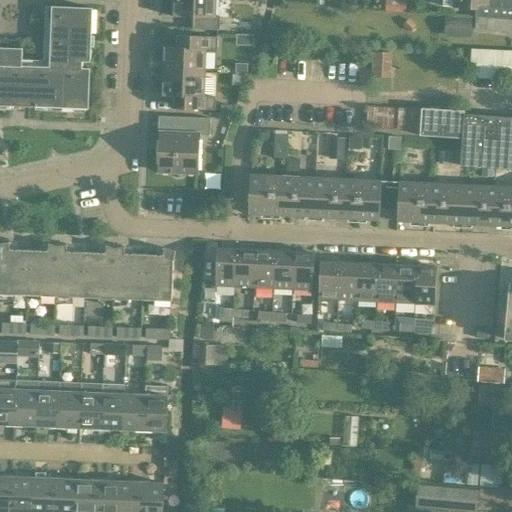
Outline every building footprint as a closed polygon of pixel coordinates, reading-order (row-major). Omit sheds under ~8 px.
[(215,17),(215,0),(173,0),(173,17),(193,17),(193,29),(219,30),(220,17),(215,17)] [(511,0),(442,0),(442,7),(454,7),(454,9),(476,10),(476,16),(511,19),(511,0)] [(90,63),(92,8),(52,7),(49,67),(22,66),(23,48),(0,47),(0,105),(89,109),(90,69),(82,68),(83,62),(90,63)] [(511,19),(476,16),(475,30),(511,33),(511,19)] [(164,47),(163,71),(205,73),(205,50),(217,50),(218,37),(176,35),(176,47),(164,47)] [(469,78),(511,80),(511,51),(470,49),(469,78)] [(235,63),(235,74),(248,74),(248,64),(235,63)] [(162,96),(173,97),(173,109),(215,110),(216,97),(204,97),(205,73),(163,71),(162,96)] [(369,107),(368,128),(376,129),(405,130),(406,109),(369,107)] [(461,166),(481,168),(511,170),(511,117),(465,115),(465,112),(422,109),(420,131),(420,136),(457,139),(462,139),(461,166)] [(210,136),(210,118),(168,117),(168,133),(161,132),(159,172),(197,173),(199,135),(210,136)] [(388,136),(388,150),(400,151),(401,137),(400,137),(388,136)] [(274,143),(274,158),(286,158),(287,144),(274,143)] [(249,213),(270,214),(274,180),(251,179),(249,213)] [(274,180),(270,214),(293,215),(296,182),(274,180)] [(296,182),(293,215),(306,216),(305,220),(314,221),(317,183),(296,182)] [(317,183),(314,221),(324,221),(324,217),(339,218),(342,184),(317,183)] [(342,184),(339,218),(361,219),(364,185),(342,184)] [(364,185),(361,219),(380,220),(380,218),(389,219),(390,187),(364,185)] [(390,187),(389,219),(398,219),(398,221),(414,222),(416,188),(390,187)] [(416,188),(414,222),(438,223),(440,189),(416,188)] [(440,189),(438,223),(454,224),(454,227),(464,228),(465,191),(440,189)] [(465,191),(464,228),(472,228),(472,225),(487,226),(488,192),(465,191)] [(488,192),(487,226),(507,227),(508,193),(488,192)] [(173,261),(176,251),(164,248),(162,255),(125,254),(124,247),(115,248),(107,246),(105,253),(68,251),(66,244),(58,246),(49,244),(47,251),(10,249),(9,242),(0,243),(0,294),(172,301),(173,261)] [(215,285),(235,286),(237,249),(217,247),(215,285)] [(237,249),(235,286),(254,287),(256,250),(237,249)] [(256,250),(254,287),(273,288),(275,251),(256,250)] [(275,251),(273,288),(292,289),(294,252),(275,251)] [(294,252),(292,289),(312,290),(314,253),(294,252)] [(320,262),(318,299),(338,300),(340,262),(320,262)] [(340,262),(338,300),(357,301),(359,263),(340,262)] [(359,263),(357,301),(377,302),(378,264),(359,263)] [(378,264),(377,302),(396,302),(397,265),(378,264)] [(397,265),(396,302),(415,303),(416,266),(397,265)] [(416,266),(415,303),(435,304),(437,267),(416,266)] [(220,308),(219,316),(233,317),(233,309),(220,308)] [(233,309),(233,317),(248,319),(248,310),(233,309)] [(257,319),(270,320),(271,312),(258,311),(257,319)] [(271,312),(270,320),(286,322),(286,313),(271,312)] [(296,322),(296,323),(311,324),(311,323),(311,316),(297,314),(296,322)] [(414,325),(414,333),(427,334),(433,335),(434,320),(415,319),(414,325)] [(361,320),(360,328),(374,329),(375,321),(361,320)] [(375,321),(374,329),(389,331),(390,323),(375,321)] [(323,322),(322,331),(335,332),(336,323),(323,322)] [(336,323),(335,332),(351,333),(351,327),(351,325),(336,323)] [(2,324),(2,333),(14,334),(14,324),(2,324)] [(14,324),(14,334),(26,334),(26,325),(14,324)] [(400,324),(399,332),(414,333),(414,325),(400,324)] [(31,325),(30,334),(42,335),(43,325),(31,325)] [(43,325),(42,335),(54,335),(55,326),(43,325)] [(60,326),(59,335),(71,336),(71,327),(60,326)] [(71,327),(71,336),(83,336),(83,327),(71,327)] [(88,327),(88,336),(100,337),(100,328),(88,327)] [(100,328),(100,337),(112,337),(112,328),(100,328)] [(117,328),(117,337),(129,338),(129,329),(117,328)] [(129,329),(129,338),(141,338),(141,329),(129,329)] [(146,329),(145,338),(157,339),(158,330),(146,329)] [(158,330),(157,339),(169,339),(170,330),(158,330)] [(0,353),(17,354),(18,341),(0,340),(0,353)] [(17,354),(17,357),(38,358),(39,342),(18,341),(17,354)] [(60,353),(61,343),(46,342),(46,356),(60,356),(60,353)] [(61,343),(60,353),(75,354),(75,343),(61,343)] [(90,355),(103,355),(104,344),(90,344),(90,355)] [(104,344),(103,355),(117,356),(117,345),(104,344)] [(199,345),(198,364),(212,365),(213,345),(199,345)] [(132,356),(146,356),(147,346),(133,346),(132,356)] [(147,346),(146,356),(147,356),(147,360),(161,361),(162,347),(147,346)] [(300,360),(299,366),(317,368),(318,361),(300,360)] [(505,370),(479,368),(478,381),(504,383),(505,370)] [(0,424),(14,425),(16,380),(0,379),(0,424)] [(16,380),(14,425),(36,426),(38,381),(16,380)] [(38,381),(36,426),(57,427),(59,392),(59,382),(38,381)] [(59,392),(57,427),(79,428),(81,383),(59,382),(59,392)] [(81,383),(79,428),(100,429),(102,384),(81,383)] [(102,384),(100,429),(122,430),(124,395),(124,385),(102,384)] [(145,386),(144,431),(166,432),(168,387),(145,386)] [(479,386),(477,406),(510,408),(511,388),(479,386)] [(124,395),(122,430),(144,431),(145,395),(124,395)] [(472,448),(501,450),(502,433),(473,431),(472,448)] [(481,465),(479,485),(501,487),(503,467),(481,465)] [(0,476),(0,511),(10,511),(12,477),(0,476)] [(12,477),(10,511),(32,511),(33,478),(12,477)] [(33,478),(32,511),(53,511),(55,479),(33,478)] [(55,479),(53,511),(75,511),(76,480),(55,479)] [(76,480),(75,511),(96,511),(98,481),(76,480)] [(98,481),(96,511),(118,511),(120,482),(98,481)] [(120,482),(118,511),(139,511),(141,483),(120,482)] [(141,483),(139,511),(162,511),(164,484),(141,483)] [(420,483),(417,502),(467,506),(469,488),(420,483)]
